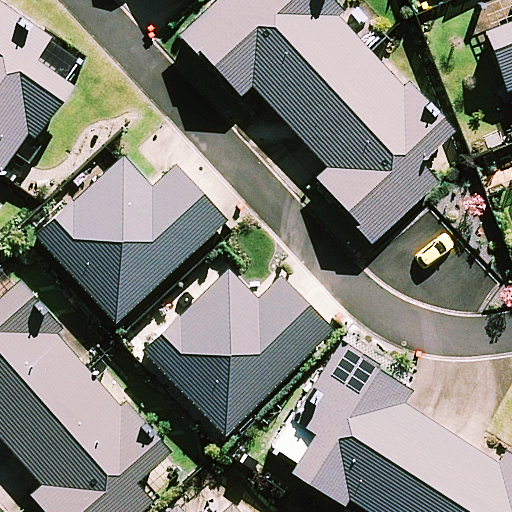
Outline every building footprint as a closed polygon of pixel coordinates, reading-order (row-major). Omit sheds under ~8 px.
[(340,6),(334,0),(211,0),(182,27),(238,88),(250,77),(327,162),(316,172),(373,235),(437,176),(417,154),(443,130),(335,11),(340,6)] [(511,0),(481,0),(475,3),(507,85),(511,82),(511,0)] [(44,32),(23,17),(0,1),(0,165),(27,126),(33,130),(82,58),(44,32)] [(150,183),(120,150),(34,227),(114,316),(224,216),(175,161),(150,183)] [(256,295),(218,256),(135,337),(224,429),(332,325),(280,272),(256,295)] [(31,490),(50,511),(132,511),(151,495),(132,474),(160,449),(48,324),(52,320),(13,276),(0,288),(0,431),(42,479),(31,490)] [(344,497),(348,492),(378,511),(511,511),(511,450),(503,445),(495,457),(402,397),(413,380),(347,337),(296,417),(314,428),(294,458),(291,463),(344,497)] [(241,511),(232,501),(219,511),(186,511),(177,501),(163,511),(241,511)]
